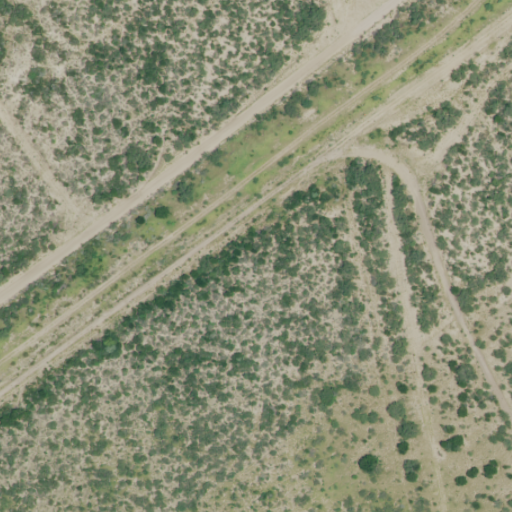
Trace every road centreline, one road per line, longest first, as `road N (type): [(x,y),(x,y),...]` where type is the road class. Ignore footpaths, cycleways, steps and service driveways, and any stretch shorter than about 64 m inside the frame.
road 1 (residential): [(0,407),(511,36)]
road 2 (track): [(0,305),(307,98),(360,36),(360,0)]
